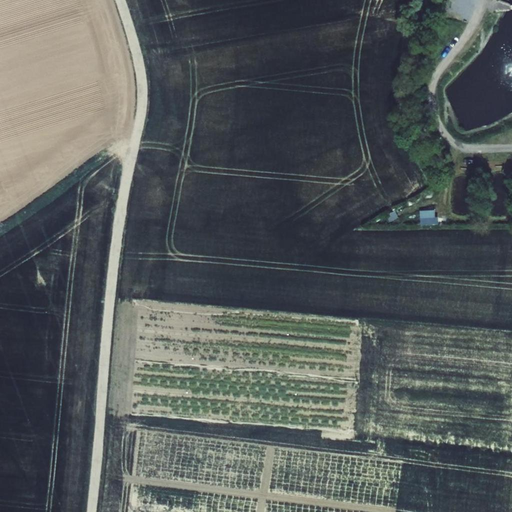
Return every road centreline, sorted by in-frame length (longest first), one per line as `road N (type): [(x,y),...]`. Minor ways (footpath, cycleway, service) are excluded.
road 1 (track): [(91,511),(119,208),(141,110),(141,79),(118,0)]
road 2 (track): [(511,149),(454,142),(431,97),(438,71),(486,0)]
